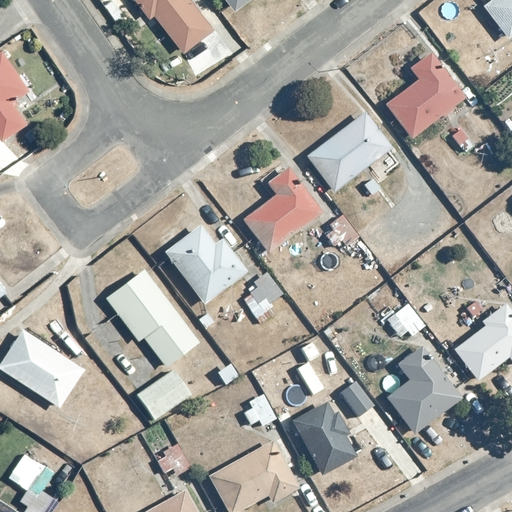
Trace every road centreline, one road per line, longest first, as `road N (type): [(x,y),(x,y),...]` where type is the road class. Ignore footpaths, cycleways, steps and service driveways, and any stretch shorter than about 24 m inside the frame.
road 1 (residential): [(190,121),(153,178),(84,231),(47,184),(117,99)]
road 2 (residential): [(365,0),(240,100),(190,121)]
